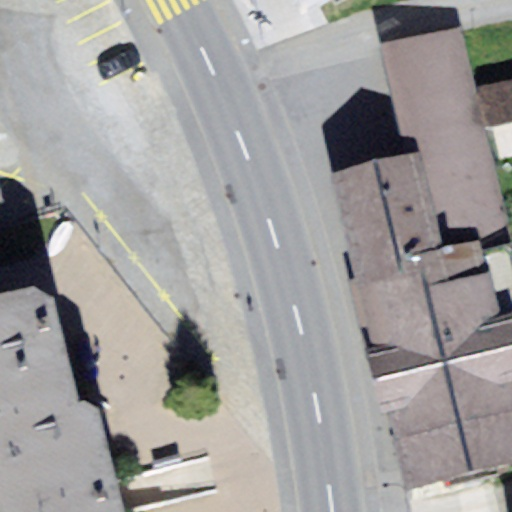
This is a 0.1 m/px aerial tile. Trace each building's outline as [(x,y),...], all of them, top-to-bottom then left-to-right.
[(463,28),(379,47),(404,158),(418,155),(440,249),(477,240),(480,251),(511,244),(493,162),(476,86),(463,28)] [(511,77),(476,86),(493,162),(511,158),(511,77)] [(440,249),(418,155),(404,158),(331,174),(357,278),(480,251),(477,240),(440,249)] [(363,341),(498,311),(511,307),(511,244),(480,251),(357,278),(349,280),(361,330),(363,341)] [(0,294),(0,511),(122,511),(96,409),(78,401),(53,299),(39,285),(0,294)] [(511,307),(498,311),(363,341),(370,368),(373,382),(380,411),(511,380),(511,307)] [(511,380),(380,411),(387,441),(399,492),(511,465),(511,380)]
